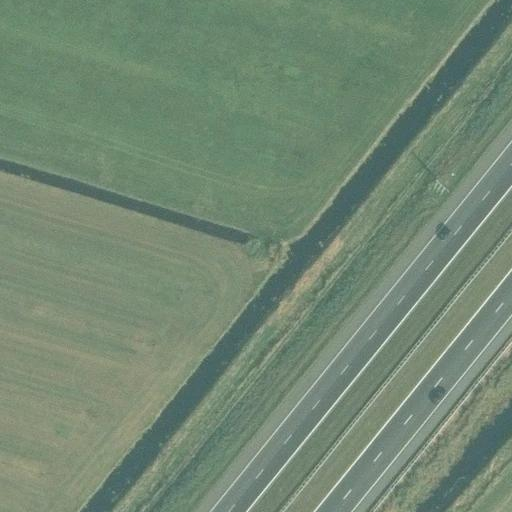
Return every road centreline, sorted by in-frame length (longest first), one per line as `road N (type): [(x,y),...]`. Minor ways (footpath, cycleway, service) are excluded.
road 1 (motorway): [(511,153),(218,511)]
road 2 (motorway): [(323,511),(511,280)]
